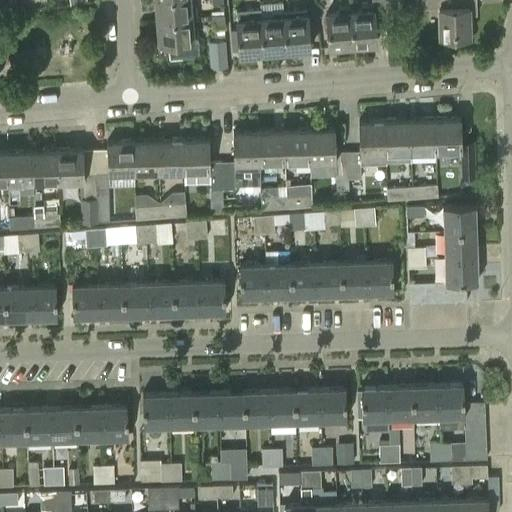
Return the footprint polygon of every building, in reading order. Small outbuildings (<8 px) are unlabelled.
[(189,0),(156,0),(158,21),(196,18),(195,7),(191,8),(189,0)] [(363,11),(351,12),(353,46),(377,44),(376,29),(388,29),(387,11),(385,0),(373,0),(374,6),(362,7),(363,11)] [(403,0),(385,0),(387,11),(404,10),(403,0)] [(417,0),(418,10),(428,9),(438,9),(439,38),(470,37),(470,8),(477,8),(476,0),(417,0)] [(238,28),(230,28),(232,50),(240,49),(240,53),(264,51),(262,29),(261,18),(261,14),(260,7),(236,10),(238,28)] [(339,13),(327,14),(330,48),(353,46),(351,12),(350,8),(339,9),(339,13)] [(295,11),(284,11),(284,16),(284,22),(286,49),(310,47),(307,10),(295,11)] [(273,17),(261,18),(262,29),(264,51),(286,49),(284,22),(284,16),(284,11),(283,12),(272,12),(273,17)] [(224,14),(213,14),(214,28),(225,27),(224,14)] [(196,18),(158,21),(160,45),(168,45),(170,60),(199,58),(197,30),(192,30),(191,19),(196,19),(196,18)] [(224,40),(208,41),(210,68),(225,67),(224,40)] [(460,116),(434,117),(436,149),(461,149),(462,175),(474,175),(473,139),(461,139),(460,116)] [(409,117),(384,118),(386,160),(411,159),(411,150),(409,117)] [(434,117),(409,117),(411,150),(436,149),(434,117)] [(359,150),(347,150),(348,177),(360,177),(360,162),(386,161),(386,160),(384,118),(358,119),(359,150)] [(334,126),(309,127),(310,160),(335,159),(336,177),(348,177),(347,150),(335,150),(334,126)] [(283,127),(258,128),(259,162),(260,162),(285,161),(283,127)] [(309,127),(283,127),(285,161),(310,160),(309,127)] [(234,160),(221,160),(222,188),(235,188),(234,170),(260,169),(260,162),(259,162),(258,128),(233,129),(234,160)] [(208,137),(183,138),(184,170),(184,183),(210,182),(210,189),(222,188),(221,160),(209,161),(208,137)] [(158,138),(133,139),(134,172),(159,171),(158,138)] [(183,138),(158,138),(159,171),(170,171),(172,174),(182,174),(183,170),(184,170),(183,138)] [(108,171),(96,171),(97,197),(109,197),(108,172),(134,172),(133,139),(107,140),(108,171)] [(83,147),(57,148),(58,181),(84,180),(84,197),(80,198),(81,222),(97,221),(97,197),(96,171),(83,172),(83,147)] [(32,148),(7,149),(8,182),(20,182),(20,193),(33,192),(33,181),(32,148)] [(57,148),(32,148),(33,181),(58,181),(57,148)] [(437,183),(412,185),(413,197),(438,195),(437,183)] [(412,185),(387,187),(388,199),(413,197),(412,185)] [(311,192),(286,194),(287,207),(312,205),(311,192)] [(286,194),(261,196),(262,209),(287,207),(286,194)] [(10,201),(10,214),(43,213),(43,200),(10,201)] [(185,202),(160,204),(161,216),(186,214),(185,202)] [(135,206),(135,217),(161,216),(160,204),(135,206)] [(475,204),(443,205),(443,230),(476,229),(475,204)] [(424,205),(406,205),(406,216),(424,215),(424,205)] [(374,206),(364,207),(365,225),(375,224),(374,206)] [(364,207),(354,208),(355,225),(365,225),(364,207)] [(324,210),(314,211),(315,228),(325,227),(324,210)] [(314,211),(303,212),(305,229),(315,228),(314,211)] [(60,212),(34,214),(35,226),(60,224),(60,212)] [(34,214),(9,216),(10,228),(35,226),(34,214)] [(263,214),(253,215),(254,233),(264,232),(263,214)] [(273,214),(263,214),(264,232),(274,231),(273,214)] [(205,219),(195,220),(197,237),(207,236),(205,219)] [(195,220),(185,221),(187,238),(197,237),(195,220)] [(156,223),(145,224),(147,241),(157,240),(156,223)] [(145,224),(135,225),(136,242),(147,241),(145,224)] [(105,227),(95,228),(96,245),(106,244),(105,227)] [(95,228),(84,228),(86,245),(96,245),(95,228)] [(476,229),(443,230),(444,255),(477,254),(476,229)] [(38,232),(28,233),(29,250),(39,249),(38,232)] [(28,233),(18,234),(19,251),(29,250),(28,233)] [(425,245),(407,246),(408,256),(425,256),(425,245)] [(477,254),(444,255),(445,281),(454,280),(466,280),(478,280),(477,254)] [(425,256),(408,256),(408,267),(426,266),(425,256)] [(392,257),(366,258),(367,291),(393,290),(392,257)] [(366,258),(341,259),(342,292),(367,291),(366,258)] [(341,259),(316,260),(317,293),(342,292),(341,259)] [(316,260),(290,261),(292,294),(317,293),(316,260)] [(290,261),(265,262),(266,295),(292,294),(290,261)] [(265,262),(240,263),(241,296),(266,295),(265,262)] [(223,277),(198,278),(200,311),(225,310),(223,277)] [(198,278),(173,279),(174,312),(200,311),(198,278)] [(173,279),(148,280),(149,312),(174,312),(173,279)] [(148,280),(122,281),(124,313),(149,312),(148,280)] [(445,281),(443,281),(444,302),(455,301),(454,280),(445,281)] [(466,280),(454,280),(455,301),(467,301),(466,280)] [(122,281),(97,282),(98,314),(124,313),(122,281)] [(421,281),(409,281),(410,303),(422,302),(421,281)] [(432,281),(421,281),(422,302),(433,302),(432,281)] [(443,281),(432,281),(433,302),(444,302),(443,281)] [(97,282),(72,283),(73,315),(98,314),(97,282)] [(55,283),(30,284),(31,317),(56,316),(55,283)] [(30,284),(5,284),(6,317),(31,317),(30,284)] [(463,381),(437,382),(438,414),(464,413),(463,401),(463,381)] [(437,382),(412,383),(413,415),(438,414),(437,382)] [(412,383),(387,384),(388,416),(413,415),(412,383)] [(387,384),(362,385),(363,417),(388,416),(387,384)] [(345,385),(319,386),(320,418),(346,417),(345,385)] [(319,386),(294,387),(295,419),(320,418),(319,386)] [(294,387),(269,388),(270,420),(295,419),(294,387)] [(269,388),(244,389),(245,421),(270,420),(269,388)] [(244,389),(219,390),(220,422),(245,421),(244,389)] [(194,390),(169,391),(170,424),(195,423),(194,390)] [(219,390),(194,390),(195,423),(220,422),(219,390)] [(169,391),(143,392),(144,424),(170,424),(169,391)] [(485,401),(463,401),(464,413),(485,412),(485,401)] [(126,403),(101,404),(102,436),(128,435),(126,403)] [(101,404),(76,405),(77,437),(102,436),(101,404)] [(51,405),(25,406),(26,438),(52,438),(51,405)] [(76,405),(51,405),(52,438),(77,437),(76,405)] [(25,406),(0,407),(1,439),(26,438),(25,406)] [(485,412),(464,413),(464,424),(485,424),(485,412)] [(485,424),(464,424),(464,435),(486,435),(485,424)] [(486,435),(464,435),(465,446),(486,446),(486,435)] [(440,441),(429,442),(430,459),(440,459),(440,441)] [(450,441),(440,441),(440,459),(450,458),(450,441)] [(389,443),(379,444),(379,461),(389,461),(389,443)] [(399,443),(389,443),(389,461),(400,460),(399,443)] [(331,445),(321,446),(322,463),(332,462),(331,445)] [(321,446),(311,446),(312,463),(322,463),(321,446)] [(486,446),(465,446),(465,458),(486,458),(486,446)] [(272,447),(262,447),(262,465),(272,464),(272,447)] [(282,447),(272,447),(272,464),(282,464),(282,447)] [(220,460),(210,460),(211,478),(221,477),(220,460)] [(231,460),(220,460),(221,477),(231,477),(231,460)] [(180,461),(170,462),(171,479),(181,479),(180,461)] [(170,462),(160,462),(161,480),(171,479),(170,462)] [(113,463),(103,464),(103,482),(114,481),(113,463)] [(103,464),(93,464),(93,482),(103,482),(103,464)] [(63,465),(53,466),(54,483),(64,483),(63,465)] [(460,465),(451,465),(452,482),(461,481),(460,465)] [(487,465),(460,465),(461,481),(471,481),(471,476),(487,475),(487,465)] [(53,466),(43,466),(44,484),(54,483),(53,466)] [(411,466),(401,466),(402,484),(412,483),(411,466)] [(421,466),(411,466),(412,483),(422,483),(421,466)] [(12,467),(2,467),(3,485),(13,485),(12,467)] [(370,467),(360,468),(361,484),(371,484),(370,467)] [(360,468),(351,468),(351,485),(361,484),(360,468)] [(320,469),(310,470),(311,487),(321,486),(320,469)] [(310,470),(300,470),(301,487),(311,487),(310,470)] [(272,482),(257,483),(257,505),(273,504),(272,482)] [(216,484),(201,485),(201,496),(217,496),(216,484)] [(232,484),(216,484),(217,496),(232,495),(232,484)] [(178,485),(163,486),(163,507),(179,507),(178,485)] [(163,486),(147,486),(148,508),(163,507),(163,486)] [(125,487),(109,488),(110,500),(125,499),(125,487)] [(301,502),(285,502),(285,511),(312,511),(313,501),(311,501),(311,487),(301,487),(301,502)] [(109,488),(94,488),(94,500),(110,500),(109,488)] [(71,489),(55,490),(56,511),(71,511),(71,489)] [(55,490),(40,490),(40,511),(56,511),(55,490)] [(17,491),(1,491),(2,503),(18,503),(17,491)] [(488,511),(488,495),(462,496),(462,511),(488,511)] [(462,511),(462,496),(437,497),(437,511),(462,511)] [(437,511),(437,497),(412,498),(412,511),(437,511)] [(412,511),(412,498),(387,499),(387,511),(412,511)] [(387,511),(387,499),(362,500),(362,511),(387,511)] [(337,511),(337,500),(313,501),(312,511),(337,511)] [(362,511),(362,500),(337,500),(337,511),(362,511)]
